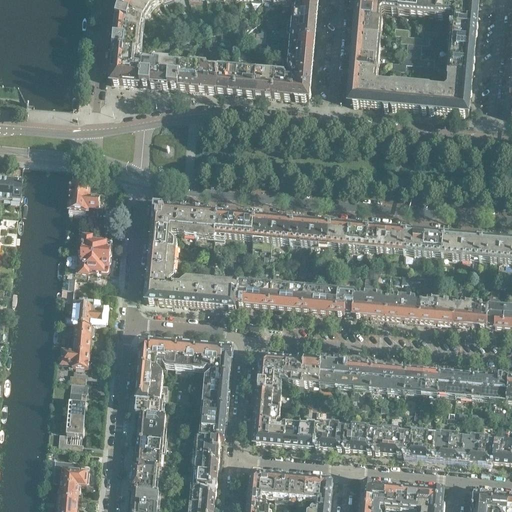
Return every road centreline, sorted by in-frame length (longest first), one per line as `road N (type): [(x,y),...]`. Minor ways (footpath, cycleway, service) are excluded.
road 1 (tertiary): [(142,173),(188,191),(511,225)]
road 2 (residential): [(511,358),(249,335)]
road 3 (residential): [(130,324),(111,511)]
road 4 (tertiary): [(328,129),(221,117),(146,126)]
road 5 (tertiary): [(492,143),(328,129)]
road 6 (residential): [(130,324),(142,173)]
road 7 (residential): [(504,0),(492,143)]
road 8 (residential): [(94,134),(113,0)]
road 9 (residential): [(328,129),(340,0)]
road 10 (residential): [(249,335),(240,462)]
